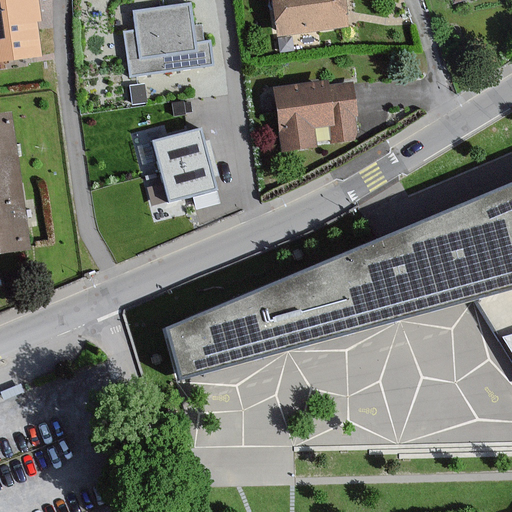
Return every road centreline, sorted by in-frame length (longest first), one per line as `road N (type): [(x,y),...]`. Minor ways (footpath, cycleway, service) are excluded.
road 1 (residential): [(60,0),(76,166),(87,228),(112,294)]
road 2 (residential): [(511,89),(344,194),(262,231)]
road 3 (residential): [(262,231),(220,0)]
road 4 (residential): [(101,299),(177,511)]
road 5 (residential): [(262,231),(112,294)]
